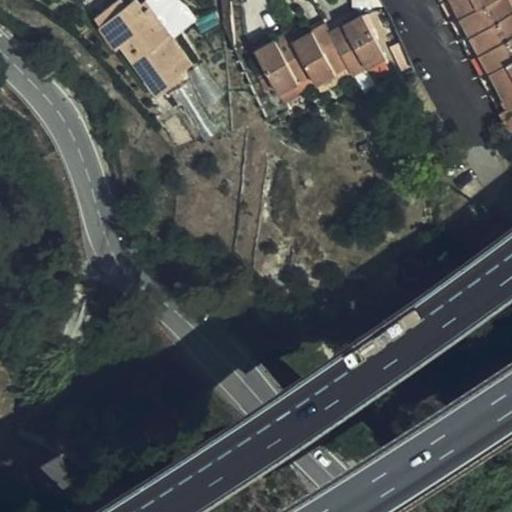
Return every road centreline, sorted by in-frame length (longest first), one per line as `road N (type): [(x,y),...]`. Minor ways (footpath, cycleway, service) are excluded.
road 1 (unclassified): [(367,511),(192,327),(123,268),(62,118),(0,47)]
road 2 (motorway): [(511,271),(167,511)]
road 3 (motorway): [(348,511),(511,405)]
road 4 (unclassified): [(0,438),(105,511)]
